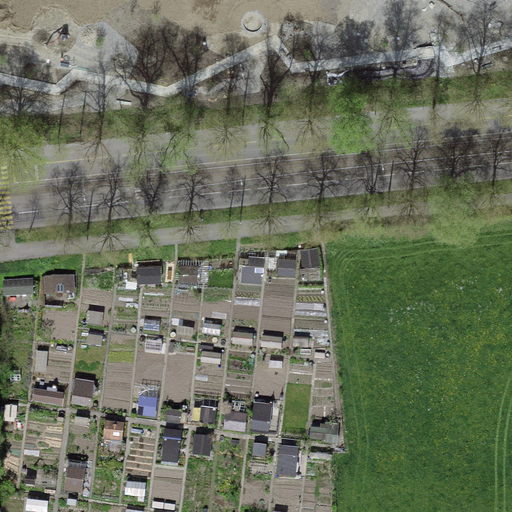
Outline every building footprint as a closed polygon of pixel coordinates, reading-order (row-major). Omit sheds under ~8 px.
[(300,248),(302,266),(318,265),(316,247),(300,248)] [(249,256),(248,268),(264,268),(264,256),(249,256)] [(279,256),(278,271),(293,272),(293,257),(279,256)] [(179,263),(178,277),(197,279),(198,264),(179,263)] [(133,267),(133,280),(154,280),(153,267),(133,267)] [(44,276),(45,293),(76,291),(76,275),(44,276)] [(4,279),(4,299),(27,298),(27,290),(31,290),(30,278),(4,279)] [(101,325),(103,312),(87,310),(86,323),(101,325)] [(252,345),(253,333),(233,331),(232,343),(252,345)] [(281,348),(282,337),(262,335),(261,347),(281,348)] [(76,380),(73,403),(89,405),(92,382),(76,380)] [(34,388),(32,401),(52,404),(53,391),(34,388)] [(140,396),(138,414),(155,417),(157,398),(140,396)] [(254,401),(250,431),(268,433),(272,403),(254,401)] [(18,405),(5,404),(4,421),(15,422),(15,418),(20,418),(20,407),(18,407),(18,405)] [(201,407),(199,426),(214,427),(216,408),(201,407)] [(167,408),(166,421),(186,423),(187,410),(167,408)] [(224,410),(223,430),(244,431),(246,412),(224,410)] [(105,420),(102,437),(121,440),(124,422),(105,420)] [(311,425),(309,439),(336,442),(339,424),(326,422),(325,427),(311,425)] [(165,428),(161,463),(178,465),(182,430),(165,428)] [(209,456),(212,436),(195,434),(193,454),(209,456)] [(222,437),(221,450),(244,452),(245,440),(222,437)] [(253,443),(252,459),(270,460),(271,444),(253,443)] [(279,445),(276,474),(296,476),(298,446),(279,445)] [(63,491),(82,494),(85,468),(67,466),(63,491)] [(24,484),(35,485),(36,473),(25,473),(24,484)] [(47,474),(47,488),(55,488),(55,474),(47,474)] [(125,481),(124,494),(144,496),(145,483),(125,481)] [(25,511),(39,511),(47,511),(48,500),(27,498),(25,511)]
